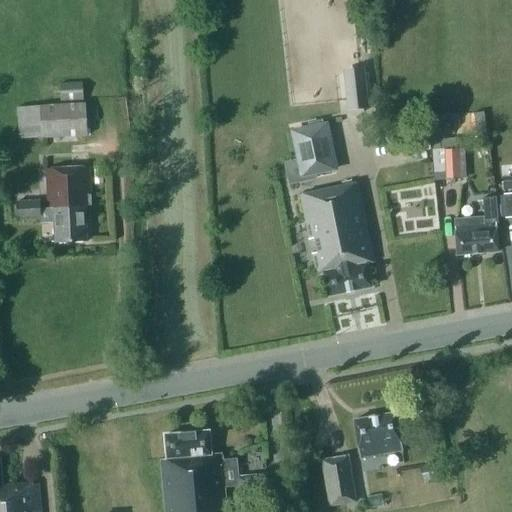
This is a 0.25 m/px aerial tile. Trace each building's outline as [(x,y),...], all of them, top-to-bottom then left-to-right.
[(368,109),(364,68),(343,70),(347,111),(368,109)] [(59,84),(60,101),(83,100),(82,83),(59,84)] [(70,104),(39,106),(16,108),(19,140),(41,138),(86,137),(85,104),(70,104)] [(288,160),(292,184),(342,174),(332,121),(293,129),(299,158),(288,160)] [(460,139),(442,140),(444,180),(462,179),(460,139)] [(511,215),(511,153),(503,154),(507,216),(511,215)] [(89,166),(47,168),(49,208),(42,209),(42,201),(18,202),(19,218),(42,217),(42,222),(55,222),(57,244),(87,242),(85,207),(88,207),(88,205),(91,205),(89,166)] [(374,262),(357,182),(300,194),(318,273),(325,272),(330,295),(372,286),(367,264),(374,262)] [(14,191),(15,201),(40,200),(39,189),(14,191)] [(483,216),(455,218),(455,226),(457,255),(498,251),(496,224),(498,224),(496,198),(482,199),(483,216)] [(355,420),(362,457),(402,450),(395,412),(355,420)] [(166,459),(160,460),(164,511),(224,511),(223,488),(237,487),(236,477),(237,477),(236,459),(221,461),(221,455),(210,456),(208,432),(164,436),(166,459)] [(356,502),(348,455),(321,460),(330,511),(343,508),(343,505),(356,502)] [(41,511),(39,483),(3,486),(1,458),(0,457),(0,511),(41,511)] [(420,467),(423,483),(443,479),(440,463),(420,467)] [(237,477),(236,477),(237,487),(239,507),(270,504),(267,474),(237,477)]
